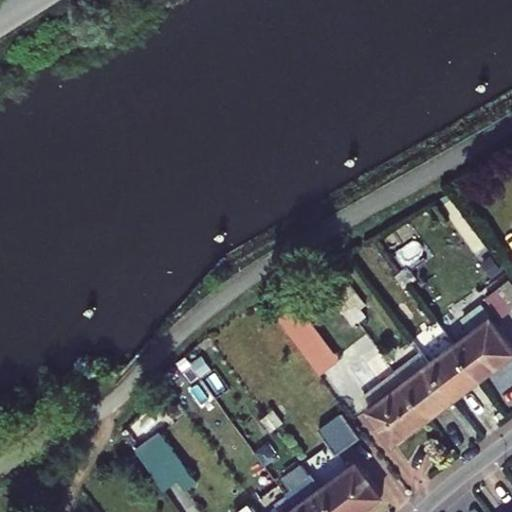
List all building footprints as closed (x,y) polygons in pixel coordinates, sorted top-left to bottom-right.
[(401,271),(411,283),(417,278),(408,266),(401,271)] [(395,276),(404,288),(411,283),(401,271),(395,276)] [(350,309),(360,321),(366,316),(361,309),(366,305),(342,272),(330,281),(350,309)] [(511,277),(490,294),(505,315),(511,309),(511,277)] [(445,329),(455,343),(491,316),(481,302),(445,329)] [(279,316),(298,343),(317,330),(298,303),(279,316)] [(344,313),(353,326),(360,321),(350,309),(344,313)] [(455,343),(481,377),(511,354),(511,343),(491,316),(455,343)] [(335,354),(317,330),(298,343),(316,368),(335,354)] [(430,362),(456,397),(481,377),(455,343),(430,362)] [(421,351),(396,370),(430,416),(456,397),(430,362),(421,351)] [(368,408),(394,443),(430,416),(396,370),(380,382),(362,358),(348,367),(368,393),(375,403),(368,408)] [(361,399),(368,408),(375,403),(368,393),(361,399)] [(268,415),(277,427),(283,423),(274,410),(268,415)] [(319,429),(336,453),(361,436),(344,412),(319,429)] [(261,420),(270,432),(277,427),(268,415),(261,420)] [(151,433),(133,446),(165,490),(179,480),(186,490),(198,481),(161,431),(154,436),(151,433)] [(361,437),(348,449),(359,462),(373,450),(361,437)] [(225,464),(232,459),(223,447),(216,452),(225,464)] [(339,511),(359,511),(383,495),(357,460),(321,487),(339,511)] [(299,511),(339,511),(321,487),(312,475),(286,494),(288,495),(299,511)] [(260,511),(264,511),(288,495),(286,494),(284,490),(258,509),(260,511)] [(299,511),(288,495),(264,511),(299,511)]
